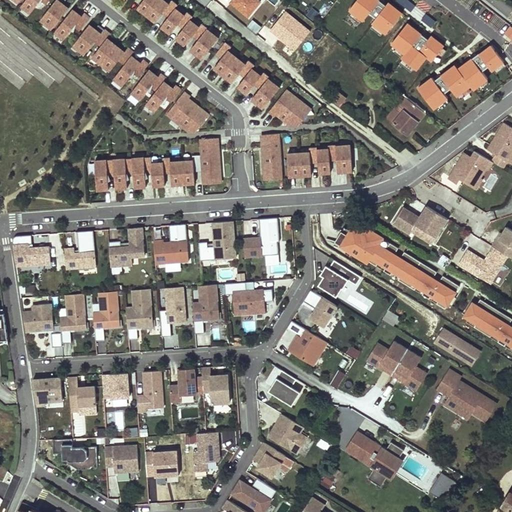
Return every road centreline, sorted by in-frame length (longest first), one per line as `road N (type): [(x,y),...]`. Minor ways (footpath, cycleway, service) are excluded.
road 1 (residential): [(4,221),(302,199)]
road 2 (residential): [(302,199),(400,181),(511,99)]
road 3 (residential): [(261,354),(24,369)]
road 4 (residential): [(261,354),(248,381),(252,446),(218,503),(192,511)]
road 5 (residential): [(302,199),(306,281),(261,354)]
road 6 (residential): [(24,369),(4,221)]
